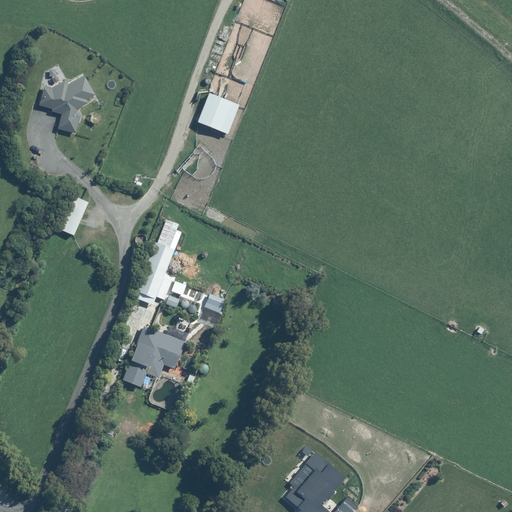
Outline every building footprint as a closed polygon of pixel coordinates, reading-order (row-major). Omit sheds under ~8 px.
[(94,95),(83,74),(68,84),(65,79),(51,88),(43,87),(40,107),(51,109),(51,113),(60,115),(60,130),(75,132),(80,119),(75,109),(88,102),(86,99),(94,95)] [(238,104),(208,92),(195,122),(225,135),(238,104)] [(142,186),(143,178),(135,176),(134,182),(136,183),(136,185),(142,186)] [(73,236),(86,201),(71,195),(58,230),(73,236)] [(179,223),(165,218),(157,243),(151,241),(135,292),(147,295),(145,301),(152,303),(153,299),(154,299),(155,297),(164,300),(171,280),(163,277),(180,232),(176,231),(179,223)] [(210,294),(204,307),(218,313),(224,300),(210,294)] [(178,299),(168,295),(164,304),(174,308),(178,299)] [(221,316),(205,309),(200,319),(217,326),(221,316)] [(183,343),(144,326),(122,379),(142,388),(148,374),(159,379),(165,365),(173,368),(183,343)]
